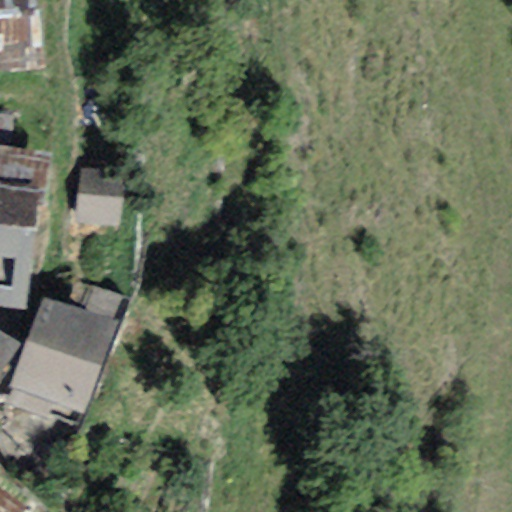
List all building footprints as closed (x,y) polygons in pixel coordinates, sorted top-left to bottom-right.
[(0,0),(0,66),(80,60),(75,0),(0,0)] [(84,190),(0,172),(0,298),(60,309),(84,190)] [(160,182),(107,174),(100,221),(153,229),(160,182)] [(154,328),(76,302),(42,404),(120,430),(154,328)] [(0,428),(49,344),(0,315),(0,428)] [(0,511),(51,511),(53,510),(0,477),(0,511)]
